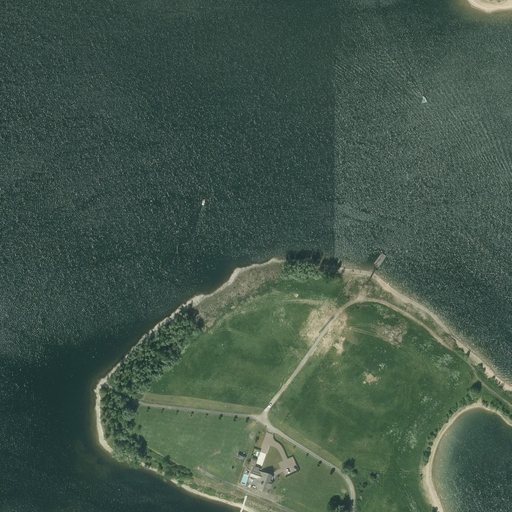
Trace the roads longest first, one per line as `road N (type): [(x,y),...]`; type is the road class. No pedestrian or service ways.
road 1 (unclassified): [(351,511),(344,475),(259,421)]
road 2 (track): [(259,421),(340,311)]
